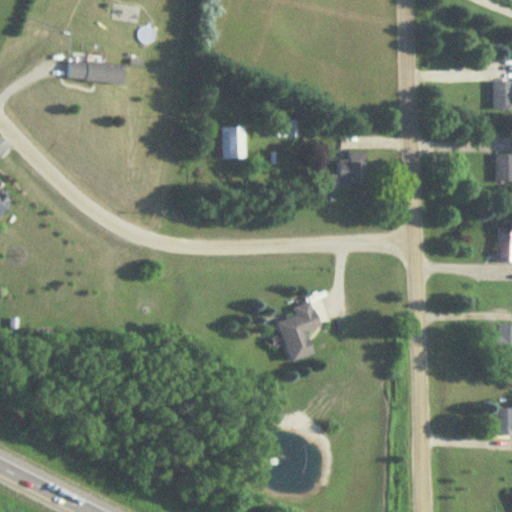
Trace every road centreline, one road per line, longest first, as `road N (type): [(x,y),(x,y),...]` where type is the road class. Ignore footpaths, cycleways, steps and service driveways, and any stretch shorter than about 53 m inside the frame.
road 1 (residential): [(0,117),(77,203),(121,227),(181,245),(407,240)]
road 2 (residential): [(414,440),(400,0)]
